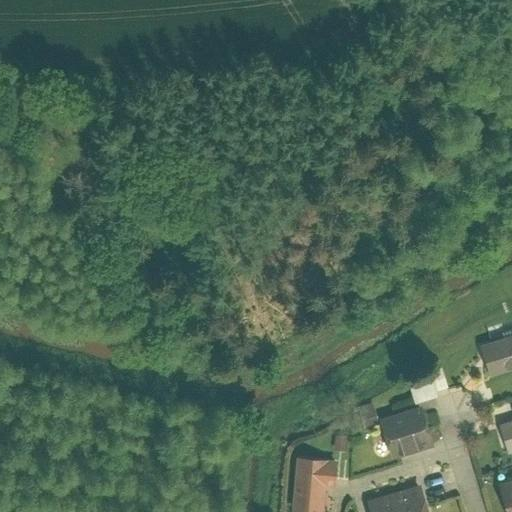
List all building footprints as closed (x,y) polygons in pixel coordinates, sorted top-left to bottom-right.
[(511,333),(481,343),(493,381),(511,375),(511,333)] [(411,374),(416,397),(451,390),(446,367),(411,374)] [(511,405),(511,421),(499,425),(508,454),(511,452),(511,403),(511,405)] [(425,405),(376,421),(389,462),(438,446),(425,405)] [(339,457),(298,456),(295,511),(325,511),(326,488),(338,488),(339,457)] [(511,511),(511,480),(498,485),(506,511),(511,511)] [(430,511),(422,488),(367,505),(369,511),(430,511)]
